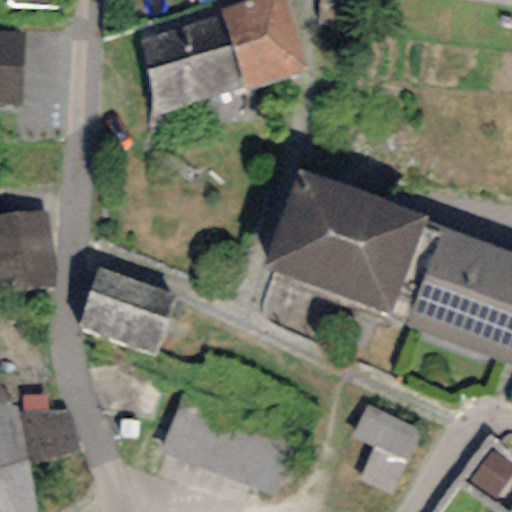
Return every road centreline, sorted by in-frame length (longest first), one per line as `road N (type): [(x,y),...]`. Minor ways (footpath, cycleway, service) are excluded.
road 1 (residential): [(114,491),(71,355),(69,246),(96,0)]
road 2 (residential): [(411,511),(472,422),(511,420)]
